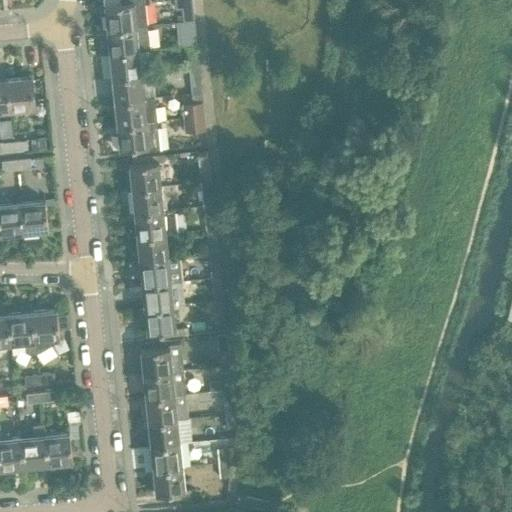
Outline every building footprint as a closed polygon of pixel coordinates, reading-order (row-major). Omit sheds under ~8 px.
[(120,0),(121,2),(103,4),(106,28),(145,24),(147,23),(144,0),(120,0)] [(183,20),(194,19),(192,5),(182,6),(183,20)] [(194,19),(183,20),(185,35),(195,34),(194,19)] [(145,24),(106,28),(109,52),(139,49),(150,48),(148,27),(145,27),(145,24)] [(139,49),(109,52),(111,76),(142,73),(139,49)] [(189,68),(199,67),(197,53),(187,54),(189,68)] [(189,68),(190,82),(191,92),(201,91),(199,67),(189,68)] [(142,73),(111,76),(114,100),(144,97),(155,96),(153,72),(142,73)] [(8,78),(11,109),(35,106),(32,75),(8,78)] [(0,109),(11,109),(8,78),(0,78),(0,109)] [(183,102),(184,117),(204,115),(201,91),(191,92),(192,101),(183,102)] [(144,97),(114,100),(116,125),(158,120),(155,96),(144,97)] [(204,115),(184,117),(186,131),(205,129),(204,115)] [(158,120),(116,125),(119,149),(134,147),(134,151),(160,149),(158,120)] [(30,137),(31,148),(45,147),(45,136),(30,137)] [(15,141),(16,151),(27,150),(26,140),(15,141)] [(1,152),(16,151),(15,141),(0,142),(1,152)] [(208,149),(198,150),(198,156),(200,171),(201,179),(211,178),(210,170),(208,155),(208,149)] [(164,153),(132,157),(132,163),(159,160),(164,159),(164,153)] [(17,159),(18,169),(30,168),(29,158),(17,159)] [(1,171),(18,169),(17,159),(1,160),(1,171)] [(132,163),(129,163),(131,187),(162,184),(159,160),(132,163)] [(211,178),(201,179),(203,194),(203,204),(213,203),(212,193),(211,179),(211,178)] [(162,184),(131,187),(134,211),(164,208),(162,184)] [(21,201),(24,231),(48,229),(45,198),(21,201)] [(0,233),(24,231),(21,201),(0,203),(0,233)] [(213,203),(203,204),(205,219),(206,228),(216,227),(215,218),(213,203)] [(164,208),(134,211),(136,235),(167,232),(178,231),(175,207),(164,208)] [(216,227),(206,228),(207,238),(209,252),(218,251),(217,237),(216,227)] [(167,232),(136,235),(139,260),(169,256),(167,232)] [(218,251),(209,252),(210,267),(211,276),(221,275),(220,266),(218,251)] [(169,256),(139,260),(142,284),(172,280),(183,279),(180,255),(169,256)] [(172,280),(142,284),(144,308),(174,304),(185,303),(183,279),(172,280)] [(222,284),(213,285),(213,286),(214,300),(223,299),(222,285),(222,284)] [(223,299),(214,300),(215,314),(225,314),(223,299)] [(174,304),(144,308),(147,332),(177,329),(174,304)] [(57,307),(32,310),(36,340),(37,352),(40,351),(51,345),(50,339),(60,338),(59,327),(57,314),(57,307)] [(32,310),(8,312),(11,343),(25,341),(26,353),(37,352),(36,340),(32,310)] [(8,312),(0,313),(0,343),(11,343),(8,312)] [(67,313),(57,314),(59,327),(68,326),(67,313)] [(227,332),(216,334),(218,351),(219,351),(221,365),(231,364),(229,350),(227,332)] [(143,373),(183,369),(181,342),(169,343),(169,346),(140,349),(143,373)] [(222,378),(208,380),(209,390),(223,388),(223,389),(233,388),(232,378),(231,364),(221,365),(222,378)] [(145,397),(186,393),(183,369),(143,373),(145,397)] [(39,374),(40,384),(53,382),(52,373),(39,374)] [(25,385),(40,384),(39,374),(24,375),(25,385)] [(233,388),(223,389),(224,398),(226,413),(235,412),(234,397),(233,388)] [(41,392),(42,401),(55,399),(54,390),(41,392)] [(26,402),(42,401),(41,392),(25,393),(26,402)] [(145,397),(148,421),(178,418),(178,417),(189,416),(186,393),(145,397)] [(235,412),(226,413),(228,427),(237,426),(235,412)] [(150,445),(180,442),(178,418),(148,421),(150,445)] [(69,430),(45,433),(48,463),(73,461),(72,457),(84,456),(80,419),(68,420),(69,430)] [(34,434),(21,436),(24,466),(48,463),(45,433),(44,422),(33,423),(34,434)] [(21,436),(0,437),(0,468),(0,469),(24,466),(21,436)] [(153,469),(183,466),(180,442),(150,445),(153,469)] [(227,448),(217,449),(218,463),(228,461),(227,448)] [(228,461),(218,463),(219,477),(229,476),(228,461)] [(183,466),(153,469),(155,493),(185,490),(183,466)]
